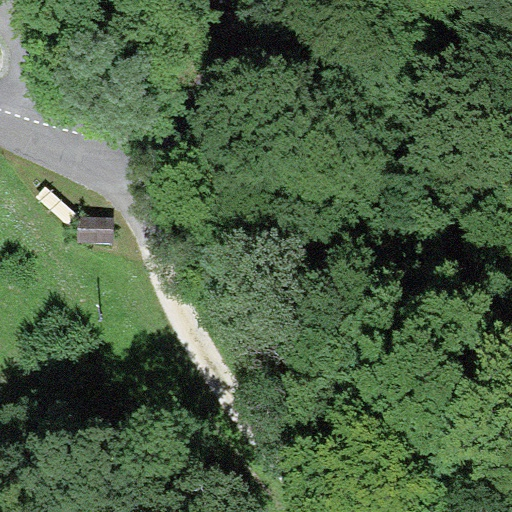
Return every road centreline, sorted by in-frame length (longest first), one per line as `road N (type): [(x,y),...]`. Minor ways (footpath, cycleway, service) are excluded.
road 1 (track): [(117,180),(236,413),(316,511)]
road 2 (unclassified): [(0,128),(117,180),(195,136),(221,58),(226,0)]
